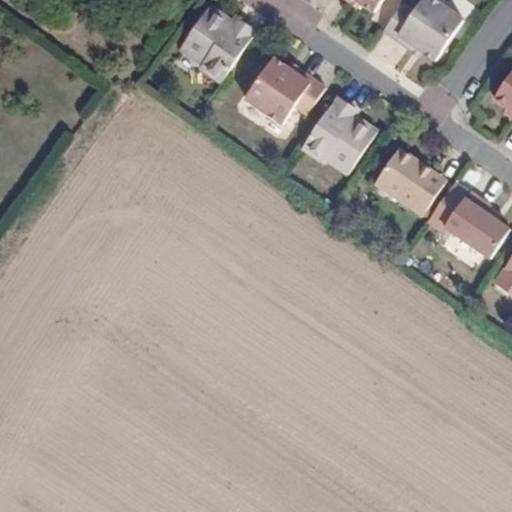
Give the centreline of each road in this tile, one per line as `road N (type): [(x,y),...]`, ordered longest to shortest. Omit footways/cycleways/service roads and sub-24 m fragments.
road 1 (residential): [(263,3),(430,112)]
road 2 (residential): [(430,112),(511,6)]
